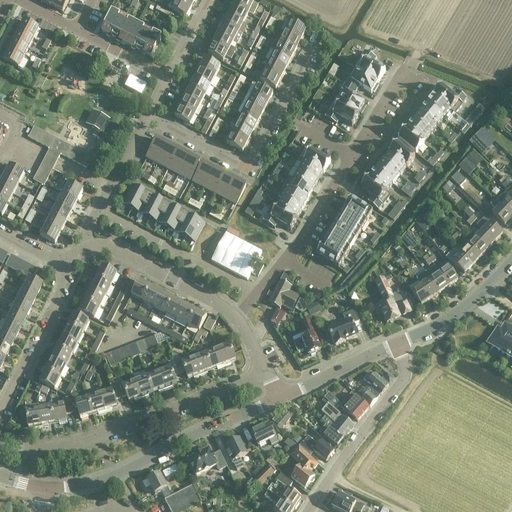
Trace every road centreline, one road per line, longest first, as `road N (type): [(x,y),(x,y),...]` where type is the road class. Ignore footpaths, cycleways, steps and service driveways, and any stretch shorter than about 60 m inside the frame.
road 1 (residential): [(265,370),(95,436),(32,448),(0,443)]
road 2 (tertiary): [(44,487),(111,475),(279,399)]
road 3 (residential): [(307,511),(399,382),(397,342)]
road 4 (residential): [(98,209),(256,293)]
road 5 (residential): [(277,115),(247,165),(147,116)]
road 6 (residential): [(234,317),(105,246),(85,249)]
road 7 (residential): [(63,257),(53,319),(0,407)]
road 8 (tertiary): [(397,342),(454,314),(511,260)]
road 9 (residential): [(352,156),(400,76),(438,82)]
road 10 (tertiary): [(279,399),(397,342)]
road 11 (residential): [(286,259),(352,156)]
